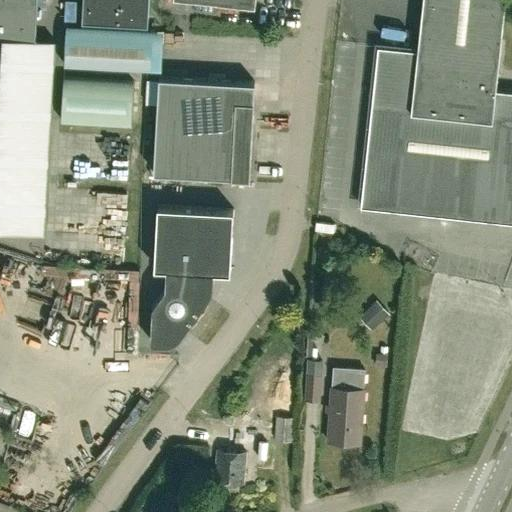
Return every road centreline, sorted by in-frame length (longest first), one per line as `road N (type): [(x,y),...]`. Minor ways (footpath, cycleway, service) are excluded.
road 1 (unclassified): [(94,511),(284,244),(314,0)]
road 2 (unclassified): [(326,511),(474,478),(508,460)]
